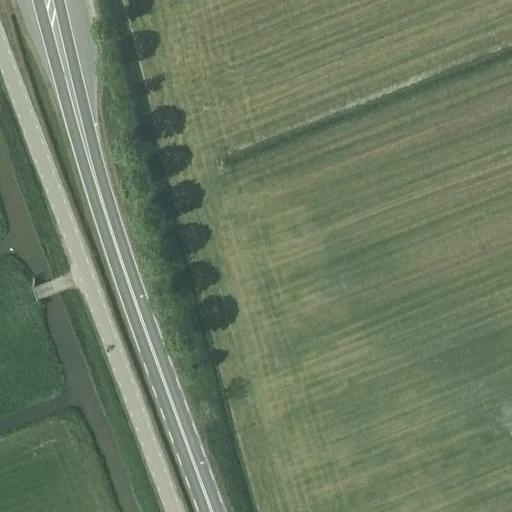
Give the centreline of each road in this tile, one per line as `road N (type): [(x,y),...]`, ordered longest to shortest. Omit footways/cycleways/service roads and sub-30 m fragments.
road 1 (unclassified): [(0,44),(175,511)]
road 2 (primary): [(218,511),(94,175),(60,47)]
